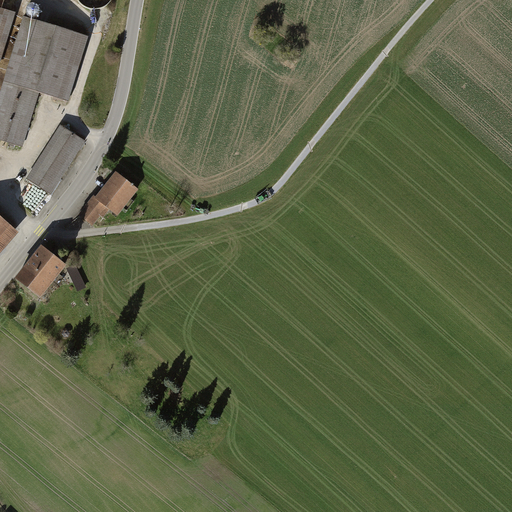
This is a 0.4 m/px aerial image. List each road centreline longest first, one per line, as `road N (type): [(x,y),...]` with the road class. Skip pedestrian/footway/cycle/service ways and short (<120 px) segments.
road 1 (track): [(44,229),(73,234),(253,204),(274,190),(432,0)]
road 2 (tertiary): [(0,283),(102,150),(121,96),(137,0)]
